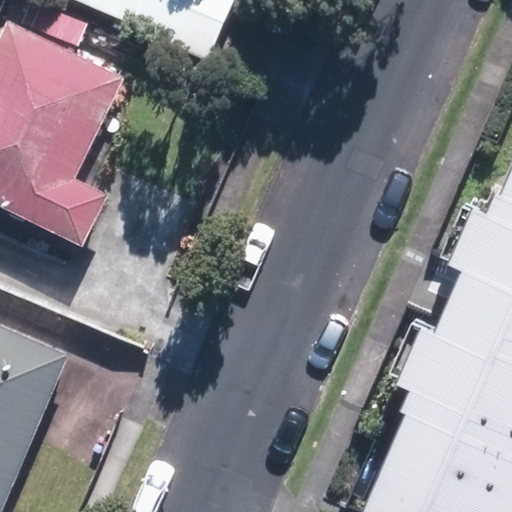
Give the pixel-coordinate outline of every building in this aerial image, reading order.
[(77,0),(216,54),(237,0),(77,0)] [(129,76),(10,20),(0,41),(0,199),(87,241),(110,193),(79,179),(129,76)] [(511,194),(506,192),(497,212),(478,204),(454,259),(472,267),(511,287),(511,194)] [(3,218),(0,223),(0,270),(43,292),(65,250),(3,218)] [(511,353),(511,287),(472,267),(445,329),(511,353)] [(511,353),(445,329),(426,320),(400,379),(419,388),(411,405),(511,449),(511,353)] [(0,511),(5,511),(74,354),(0,322),(0,511)] [(372,511),(511,511),(511,449),(411,405),(365,509),(372,511)]
